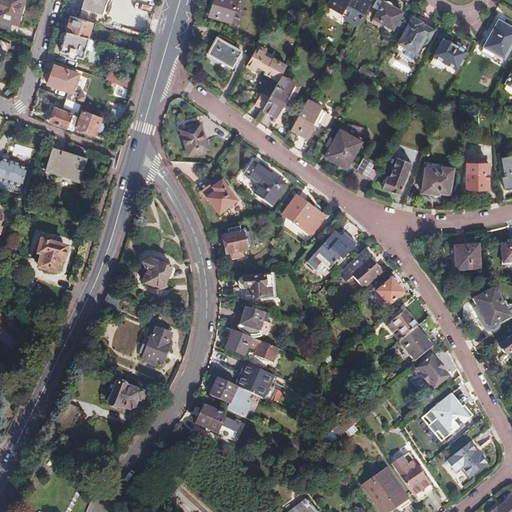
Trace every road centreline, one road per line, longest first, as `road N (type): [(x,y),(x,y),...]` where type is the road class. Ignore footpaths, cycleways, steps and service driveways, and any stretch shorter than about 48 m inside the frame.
road 1 (residential): [(134,157),(154,169),(191,224),(208,277),(205,321),(182,398),(106,488),(97,511)]
road 2 (secondary): [(134,157),(94,285),(0,477)]
road 3 (residential): [(383,227),(511,452)]
road 4 (residential): [(190,89),(383,227)]
road 5 (secondary): [(180,0),(134,157)]
road 6 (residential): [(511,211),(383,227)]
